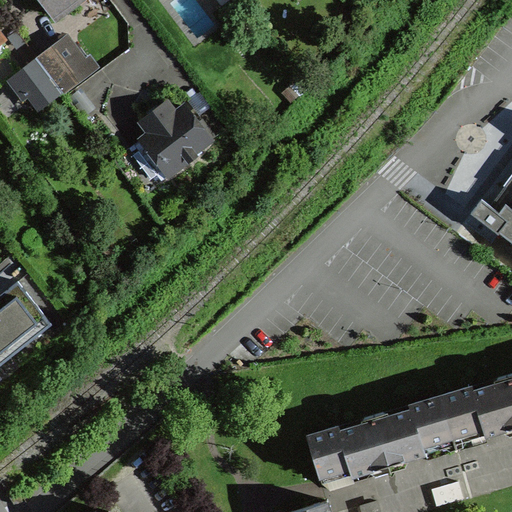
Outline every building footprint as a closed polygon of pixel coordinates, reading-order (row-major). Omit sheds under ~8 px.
[(78,0),(43,0),(50,8),(52,7),(58,16),(78,0)] [(223,0),(231,10),(238,5),(234,0),(223,0)] [(89,66),(83,58),(66,34),(37,56),(59,85),(83,69),(89,66)] [(0,42),(0,43),(4,48),(8,45),(5,39),(0,42)] [(88,54),(83,58),(89,66),(83,69),(86,73),(96,66),(88,54)] [(51,76),(36,56),(9,77),(10,78),(24,97),(51,76)] [(24,97),(10,78),(0,84),(0,115),(0,116),(24,97)] [(195,149),(212,136),(186,103),(177,110),(169,99),(143,118),(151,129),(143,135),(147,142),(166,165),(170,172),(197,152),(195,149)] [(147,142),(137,150),(155,174),(166,165),(147,142)] [(511,241),(511,167),(475,214),(511,241)] [(0,317),(0,386),(60,339),(36,296),(0,317)] [(472,384),(441,393),(453,435),(483,426),(485,433),(510,426),(511,420),(511,371),(498,376),(495,382),(474,388),(472,384)] [(453,435),(441,393),(409,403),(410,407),(388,414),(383,411),(364,416),(362,422),(340,428),(339,424),(307,434),(319,475),(349,466),(352,473),(376,466),(380,456),(392,453),(400,459),(425,452),(423,444),(453,435)] [(349,466),(319,475),(321,482),(352,473),(349,466)] [(331,511),(327,499),(286,511),(285,511),(331,511)]
